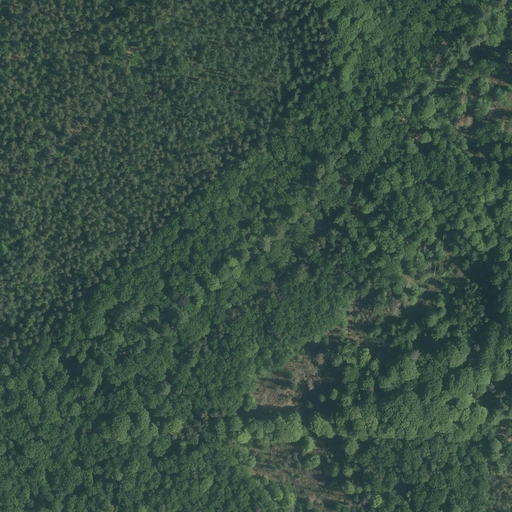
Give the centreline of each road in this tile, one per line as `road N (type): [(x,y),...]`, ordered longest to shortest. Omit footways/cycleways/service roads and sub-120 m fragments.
road 1 (track): [(21,409),(313,418),(492,370)]
road 2 (track): [(0,166),(34,155),(87,118),(188,0)]
road 3 (track): [(21,409),(104,511)]
